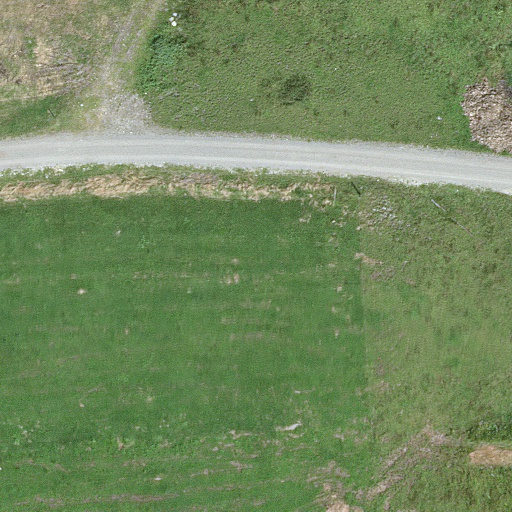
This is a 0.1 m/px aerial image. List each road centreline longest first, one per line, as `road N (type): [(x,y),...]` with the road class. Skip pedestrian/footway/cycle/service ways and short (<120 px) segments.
road 1 (track): [(0,173),(128,153),(511,202)]
road 2 (track): [(128,153),(178,0)]
